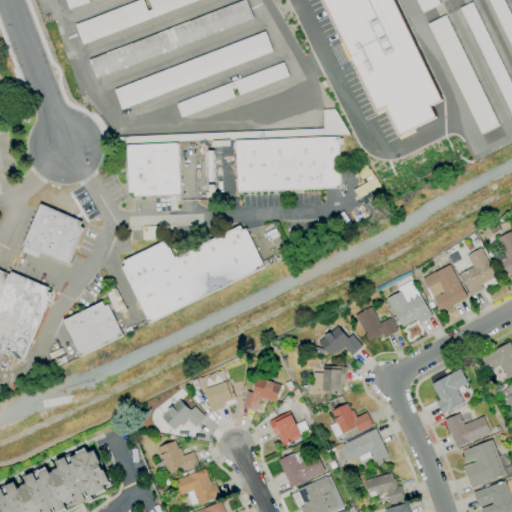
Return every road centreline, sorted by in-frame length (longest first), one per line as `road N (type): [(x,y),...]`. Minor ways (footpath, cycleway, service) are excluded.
road 1 (residential): [(443,511),(390,378),(511,311)]
road 2 (residential): [(65,146),(10,0)]
